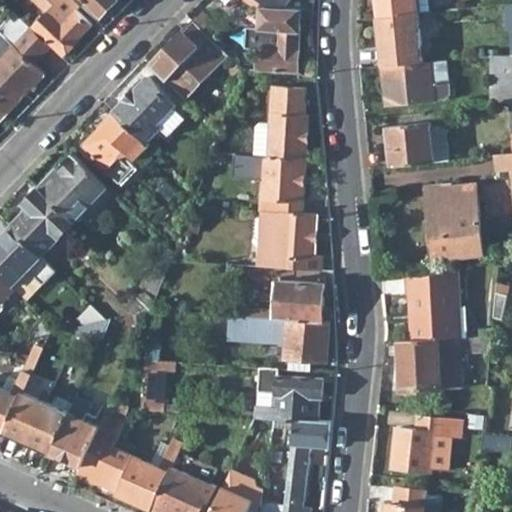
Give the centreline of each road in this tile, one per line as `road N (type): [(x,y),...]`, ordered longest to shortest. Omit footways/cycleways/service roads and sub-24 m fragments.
road 1 (residential): [(345,0),(342,48),(371,338),(351,511)]
road 2 (residential): [(0,182),(176,0)]
